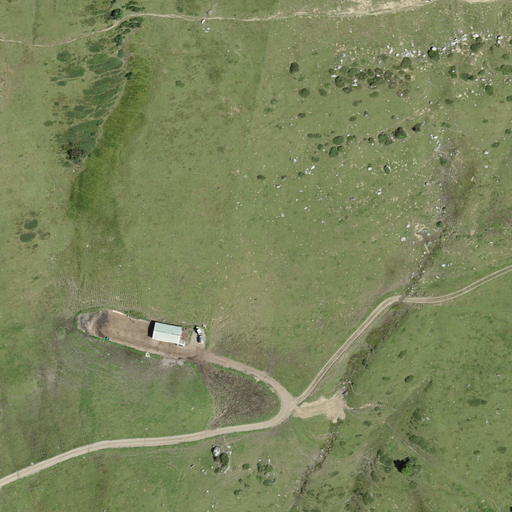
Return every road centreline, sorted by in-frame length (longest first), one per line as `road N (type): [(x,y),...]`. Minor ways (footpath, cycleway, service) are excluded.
road 1 (track): [(0,482),(97,444),(199,437),(280,420),(292,392),(240,359),(166,351)]
road 2 (track): [(285,408),(390,298),(420,301),(511,267)]
